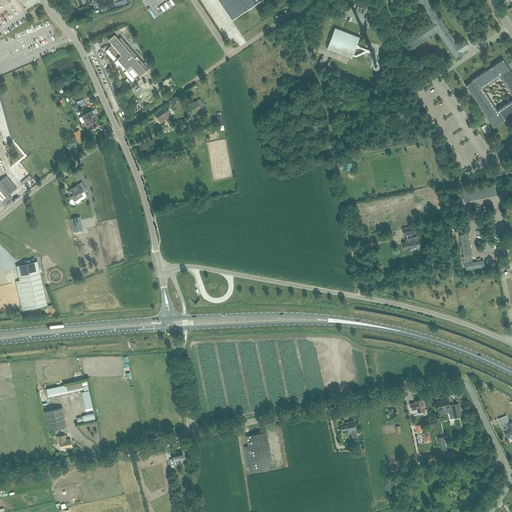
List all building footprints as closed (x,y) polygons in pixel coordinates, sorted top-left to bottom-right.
[(109,0),(106,2),(104,0),(86,0),(87,2),(92,0),(95,0),(100,9),(107,5),(109,9),(109,8),(115,5),(112,0),(109,0)] [(218,0),(232,21),(262,0),(218,0)] [(424,40),(431,36),(433,34),(438,31),(443,40),(448,47),(450,49),(451,51),(456,58),(459,56),(463,53),(462,52),(463,52),(466,50),(469,48),(469,47),(468,45),(466,42),(464,40),(457,45),(427,0),(390,0),(394,4),(398,1),(399,1),(400,0),(416,0),(419,4),(420,6),(431,21),(428,23),(426,24),(404,39),(407,43),(407,44),(408,45),(411,49),(422,42),(423,41),(424,40)] [(345,56),(346,56),(348,57),(350,57),(352,58),(352,56),(353,55),(355,55),(356,50),(355,49),(355,48),(357,44),(359,38),(342,31),(340,30),(335,28),(332,36),(331,38),(329,45),(327,48),(330,49),(329,50),(332,51),(332,50),(333,51),(334,51),(336,52),(337,52),(338,53),(341,54),(342,54),(343,55),(345,55),(345,56)] [(276,33),(275,34),(280,40),(284,38),(279,31),(276,33)] [(149,68),(121,37),(118,39),(114,35),(109,40),(113,45),(108,48),(109,49),(108,50),(110,52),(111,51),(114,55),(113,56),(116,59),(117,58),(118,59),(117,60),(119,63),(120,62),(124,65),(122,66),(125,69),(126,68),(127,70),(126,71),(129,73),(130,72),(133,76),(132,77),(134,80),(135,79),(137,81),(140,79),(138,77),(149,68)] [(466,86),(487,118),(488,117),(491,121),(489,122),(494,128),(511,115),(511,72),(510,69),(508,71),(505,67),(507,66),(503,59),(471,81),(472,82),(470,82),(466,86)] [(77,101),(71,104),(74,110),(80,107),(77,101)] [(201,108),(196,101),(186,107),(191,115),(201,108)] [(167,119),(172,115),(166,107),(155,114),(160,122),(166,118),(167,119)] [(362,108),(349,111),(345,113),(346,118),(363,114),(362,108)] [(92,111),(83,115),(86,121),(95,117),(95,116),(96,116),(95,114),(94,114),(92,111)] [(85,124),(86,126),(88,130),(93,128),(94,130),(96,128),(95,127),(99,124),(95,117),(86,121),(87,124),(85,124)] [(481,127),(486,135),(491,132),(486,124),(481,127)] [(75,136),(78,143),(84,141),(81,134),(75,136)] [(23,181),(20,183),(23,185),(25,183),(32,178),(30,175),(23,181)] [(13,201),(8,195),(14,191),(17,188),(6,176),(3,178),(0,180),(0,200),(0,201),(1,201),(6,207),(13,201)] [(74,194),(71,196),(73,199),(75,202),(83,196),(81,193),(84,192),(78,184),(70,190),(74,194)] [(491,196),(496,195),(494,185),(467,190),(466,186),(461,187),(464,201),(491,196)] [(80,217),(71,219),(72,226),(81,224),(80,217)] [(402,228),(404,236),(415,234),(414,226),(402,228)] [(462,256),(463,259),(464,264),(465,264),(466,270),(470,269),(471,269),(484,266),(484,265),(483,260),(473,262),(472,262),(471,257),(470,257),(470,255),(472,255),(468,234),(459,235),(459,236),(460,236),(459,237),(459,238),(460,238),(462,246),(460,246),(460,248),(462,248),(464,256),(462,256)] [(405,255),(410,254),(409,249),(416,248),(416,249),(421,248),(418,236),(405,239),(406,242),(402,243),(404,250),(405,255)] [(19,280),(15,281),(22,311),(48,305),(37,261),(16,266),(19,280)] [(376,267),(377,271),(381,270),(381,274),(384,273),(385,271),(382,269),(381,265),(376,267)] [(67,386),(47,390),(48,397),(68,393),(67,386)] [(448,399),(437,401),(438,406),(439,411),(440,415),(450,412),(453,412),(454,417),(462,415),(459,403),(449,405),(448,399)] [(418,412),(421,411),(425,410),(424,407),(423,404),(422,400),(415,401),(416,403),(411,404),(412,410),(417,409),(418,412)] [(62,407),(45,411),(49,431),(67,427),(62,407)] [(90,411),(78,413),(79,419),(91,418),(90,411)] [(356,430),(355,426),(354,421),(346,423),(347,424),(345,425),(345,424),(340,425),(342,433),(351,431),(353,438),(356,438),(355,430),(356,430)] [(511,435),(511,437),(511,436),(511,421),(506,425),(507,427),(503,429),(507,438),(506,436),(510,435),(510,436),(511,435)] [(245,447),(250,473),(274,468),(267,437),(266,432),(246,436),(248,446),(245,447)] [(59,437),(60,445),(62,450),(72,447),(70,439),(65,440),(64,435),(59,437)] [(445,441),(438,443),(441,456),(445,455),(448,454),(445,441)] [(171,453),(172,458),(173,459),(169,459),(171,468),(174,467),(173,462),(177,461),(177,463),(181,462),(181,460),(184,459),(182,451),(171,453)]
